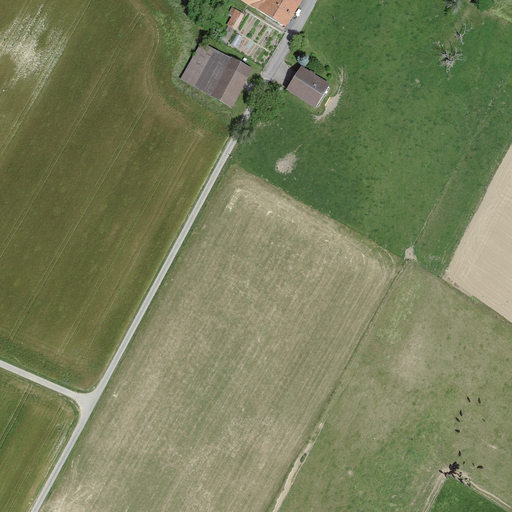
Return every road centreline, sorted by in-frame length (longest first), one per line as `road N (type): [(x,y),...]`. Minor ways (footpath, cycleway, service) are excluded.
road 1 (unclassified): [(310,0),(93,402)]
road 2 (unclassified): [(93,402),(34,511)]
